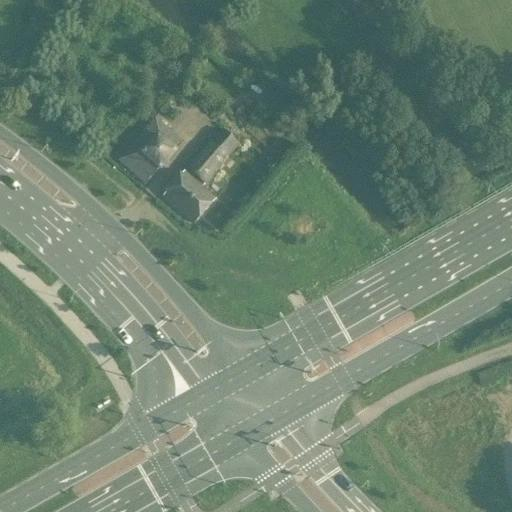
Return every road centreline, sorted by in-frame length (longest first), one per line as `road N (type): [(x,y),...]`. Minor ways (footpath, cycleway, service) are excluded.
road 1 (tertiary): [(244,371),(116,230),(0,134)]
road 2 (track): [(363,419),(281,284),(221,273),(140,204)]
road 3 (trunk): [(511,220),(244,371)]
road 4 (trunk): [(281,412),(511,280)]
road 5 (primary): [(83,260),(147,360),(142,425)]
road 6 (tertiary): [(83,260),(202,392)]
road 7 (primary): [(142,425),(0,503)]
road 8 (primary): [(101,511),(234,437)]
road 9 (secondary): [(360,511),(281,412)]
